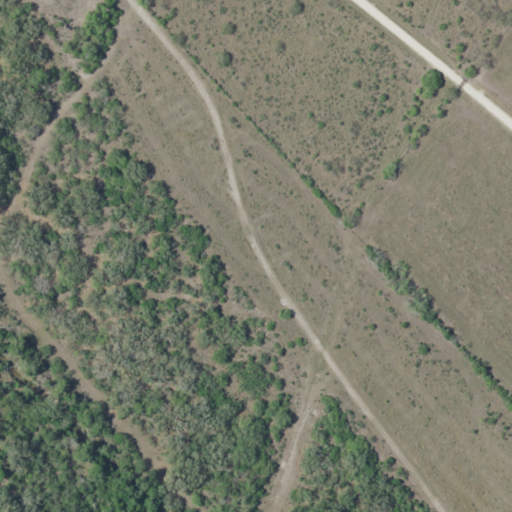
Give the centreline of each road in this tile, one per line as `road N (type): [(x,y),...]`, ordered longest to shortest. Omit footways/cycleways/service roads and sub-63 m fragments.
road 1 (residential): [(124,0),(192,77),(224,152),(236,221),(436,511)]
road 2 (residential): [(352,0),(511,129)]
